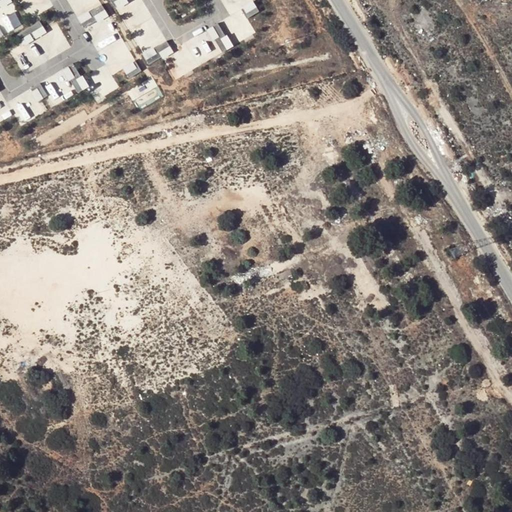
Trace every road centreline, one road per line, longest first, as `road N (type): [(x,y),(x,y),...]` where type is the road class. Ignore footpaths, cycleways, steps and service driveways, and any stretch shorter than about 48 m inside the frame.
road 1 (track): [(0,179),(343,109),(384,83)]
road 2 (unclassified): [(511,296),(334,0)]
